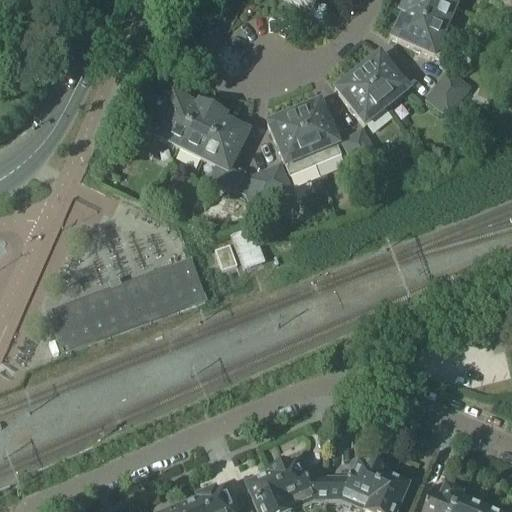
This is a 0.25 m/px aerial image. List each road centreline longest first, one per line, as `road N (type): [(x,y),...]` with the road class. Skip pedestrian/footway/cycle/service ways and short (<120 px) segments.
road 1 (residential): [(28,511),(341,375),(511,448)]
road 2 (secondary): [(122,0),(54,130),(8,176)]
road 3 (residential): [(258,72),(296,74),(331,58),(380,0)]
